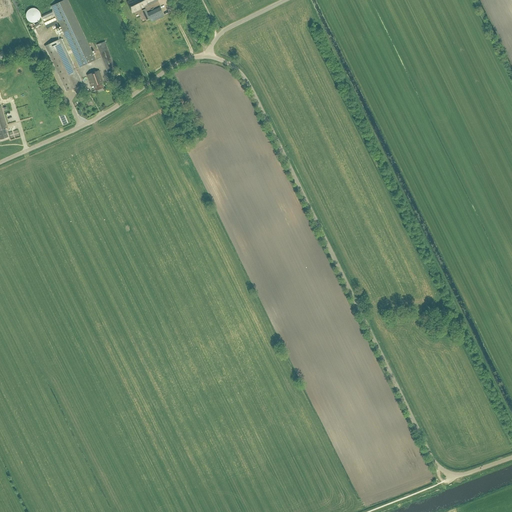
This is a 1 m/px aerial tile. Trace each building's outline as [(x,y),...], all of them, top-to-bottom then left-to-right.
[(147,5),(158,0),(130,0),(127,2),(132,13),(144,7),(144,5),(146,4),(147,5)] [(62,29),(77,67),(93,61),(75,15),(73,23),(71,18),(71,19),(68,18),(69,15),(61,13),(60,11),(58,12),(59,7),(57,3),(50,6),(55,18),(59,19),(62,18),(64,19),(65,22),(60,24),(59,23),(61,30),(62,29)] [(160,7),(147,13),(150,18),(162,12),(160,7)] [(61,38),(44,45),(64,91),(80,84),(61,38)] [(103,41),(95,44),(105,70),(113,67),(103,41)] [(95,90),(103,87),(102,83),(103,82),(99,70),(87,75),(89,81),(90,81),(91,83),(90,84),(91,87),(94,86),(95,90)]
